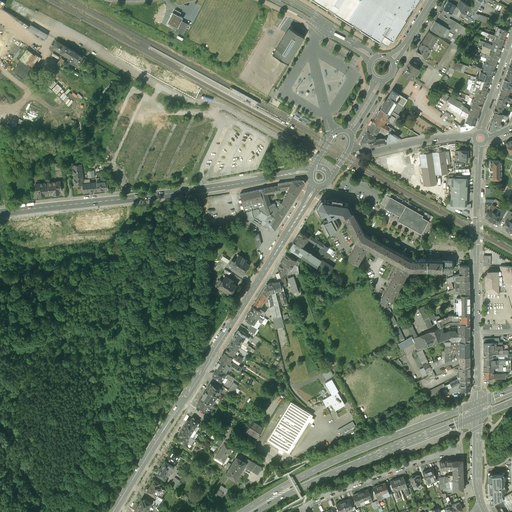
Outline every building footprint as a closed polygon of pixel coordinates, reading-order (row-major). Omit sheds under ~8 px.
[(307,0),(309,1),(310,0),(312,0),(327,9),(326,11),(335,17),(336,15),(352,25),(351,27),(361,33),(362,31),(379,42),(380,41),(388,46),(391,40),(392,41),(405,20),(404,19),(406,21),(412,12),(410,11),(412,6),(414,7),(418,0),(307,0)] [(469,0),(447,0),(447,1),(455,6),(459,8),(461,12),(465,15),(470,7),(472,8),(475,3),(469,0)] [(472,8),(471,10),(476,13),(483,0),(488,0),(492,2),(492,1),(491,0),(476,0),(476,1),(475,3),(472,8)] [(455,6),(447,1),(443,7),(451,12),(455,6)] [(459,8),(455,6),(451,12),(461,18),(473,25),(475,21),(465,15),(461,12),(459,8)] [(451,12),(443,7),(440,13),(448,18),(449,16),(451,12)] [(173,12),(172,11),(167,21),(177,27),(181,19),(182,17),(179,15),(181,11),(175,8),(173,12)] [(461,18),(451,12),(449,16),(459,21),(461,18)] [(448,18),(440,13),(430,29),(449,41),(451,38),(455,40),(459,34),(463,36),(462,37),(465,39),(469,31),(448,18)] [(489,18),(479,15),(476,20),(487,23),(489,18)] [(188,23),(181,19),(177,27),(175,30),(183,34),(188,23)] [(48,34),(32,24),(29,28),(45,38),(48,34)] [(507,31),(498,27),(495,33),(493,33),(493,32),(487,30),(486,33),(488,34),(504,39),(507,31)] [(290,28),(289,28),(288,29),(289,29),(286,33),(285,34),(283,38),(282,38),(282,39),(279,43),(279,44),(276,48),(276,49),(273,54),(272,54),(273,55),(275,56),(276,57),(276,56),(278,58),(279,58),(281,60),(282,60),(284,61),(284,62),(287,63),(287,64),(288,63),(291,58),(294,53),(294,52),(297,48),(297,47),(300,43),(300,42),(303,38),(303,37),(304,37),(303,37),(301,35),(300,35),(298,33),(297,33),(295,32),(295,31),(292,30),(289,28),(290,28)] [(437,37),(428,31),(418,48),(415,52),(416,52),(425,58),(427,55),(439,63),(450,45),(437,37)] [(504,39),(488,34),(487,36),(487,37),(493,39),(495,39),(493,43),(502,45),(504,39)] [(76,51),(65,45),(64,45),(56,41),(52,48),(69,57),(67,60),(74,64),(75,62),(79,65),(82,61),(80,60),(82,56),(75,52),(76,51)] [(502,45),(493,43),(492,46),(491,45),(485,43),(484,46),(491,49),(499,52),(502,45)] [(35,54),(35,55),(27,48),(19,58),(27,64),(28,63),(32,66),(39,57),(35,54)] [(499,52),(491,49),(490,53),(488,52),(482,50),(481,53),(497,59),(499,52)] [(497,59),(481,53),(480,56),(486,58),(488,58),(486,62),(495,65),(497,59)] [(31,68),(18,58),(11,67),(24,77),(31,68)] [(463,65),(453,61),(449,68),(460,72),(463,65)] [(419,68),(410,63),(409,62),(409,63),(407,66),(406,67),(405,69),(404,70),(402,73),(402,74),(410,79),(411,78),(413,74),(416,76),(417,74),(418,74),(417,73),(417,74),(416,73),(419,69),(419,68)] [(486,62),(485,62),(485,64),(483,63),(482,67),(484,67),(483,69),(477,67),(476,69),(480,71),(491,75),(495,65),(486,62)] [(159,63),(152,78),(172,86),(173,85),(193,94),(197,84),(183,78),(185,75),(159,63)] [(491,75),(480,71),(478,78),(489,82),(491,75)] [(510,79),(505,77),(502,85),(511,88),(511,83),(510,81),(509,81),(510,79)] [(478,78),(476,78),(474,81),(469,79),(468,83),(476,86),(486,89),(489,82),(478,78)] [(511,88),(502,85),(500,91),(507,94),(508,91),(509,91),(511,91),(511,88)] [(486,89),(476,86),(475,89),(471,88),(470,91),(474,92),(475,92),(473,98),(482,101),(486,89)] [(388,96),(403,105),(407,100),(392,90),(388,96)] [(500,91),(499,92),(498,97),(505,100),(506,99),(509,100),(509,98),(510,97),(508,97),(506,97),(507,94),(500,91)] [(440,97),(435,95),(429,104),(434,107),(440,97)] [(461,104),(449,97),(448,100),(447,99),(447,98),(443,95),(441,98),(450,103),(461,110),(463,106),(461,105),(461,104)] [(403,105),(388,96),(380,108),(388,113),(398,119),(400,116),(397,114),(403,105)] [(505,100),(498,97),(495,105),(502,108),(503,106),(504,104),(504,102),(508,103),(508,102),(509,100),(506,99),(505,100)] [(482,101),(473,98),(473,99),(472,98),(471,101),(472,102),(471,105),(480,108),(482,101)] [(461,110),(450,103),(447,108),(452,111),(451,113),(456,116),(457,114),(466,119),(468,113),(461,110)] [(480,108),(471,105),(469,111),(468,111),(468,110),(467,109),(466,108),(463,106),(461,110),(468,113),(477,116),(480,108)] [(502,108),(495,105),(493,111),(504,115),(505,112),(501,110),(502,108)] [(388,113),(380,108),(376,114),(385,120),(386,121),(389,117),(386,116),(388,113)] [(504,115),(493,111),(491,118),(499,120),(500,116),(506,118),(507,116),(506,115),(504,115)] [(454,118),(445,112),(443,114),(453,121),(454,118)] [(466,119),(464,125),(460,126),(460,130),(469,129),(474,125),(477,116),(468,113),(466,119)] [(385,120),(376,114),(373,119),(372,121),(387,130),(389,132),(393,134),(395,131),(383,124),(385,120)] [(499,120),(491,118),(487,129),(490,132),(507,124),(506,120),(506,118),(500,116),(499,120)] [(382,128),(372,121),(366,130),(375,135),(376,133),(378,130),(380,131),(382,128)] [(375,135),(366,130),(360,140),(361,143),(370,146),(385,143),(385,140),(386,138),(374,140),(372,139),(375,135)] [(393,134),(389,132),(386,137),(386,138),(385,140),(385,143),(393,141),(393,140),(395,141),(396,140),(397,140),(398,137),(393,134)] [(468,150),(458,150),(458,154),(456,154),(456,163),(463,163),(463,160),(467,160),(467,159),(468,159),(468,157),(467,156),(467,154),(468,154),(468,151),(467,151),(468,150)] [(444,151),(418,154),(422,187),(435,185),(434,175),(447,174),(446,164),(444,151)] [(499,161),(490,160),(490,168),(489,168),(489,171),(490,171),(489,179),(499,179),(499,176),(501,176),(501,171),(500,171),(500,169),(501,169),(501,164),(499,164),(499,161)] [(83,176),(74,177),(75,185),(79,185),(78,184),(81,184),(83,184),(82,183),(82,180),(83,180),(83,176)] [(456,178),(451,178),(451,191),(449,191),(449,194),(451,194),(450,205),(458,205),(458,208),(466,208),(467,177),(456,176),(456,178)] [(105,179),(97,180),(97,181),(98,190),(108,189),(107,181),(105,181),(105,179)] [(259,189),(239,194),(242,206),(258,202),(259,209),(270,204),(267,193),(279,191),(279,190),(287,189),(287,188),(288,189),(287,189),(289,190),(282,203),(269,223),(266,228),(269,230),(270,230),(271,230),(273,230),(274,230),(275,229),(303,184),(304,183),(301,179),(295,180),(293,181),(278,183),(278,185),(259,189)] [(60,180),(52,181),(53,193),(57,193),(58,193),(59,193),(60,192),(60,191),(59,190),(58,188),(61,188),(60,180)] [(52,181),(35,183),(37,193),(38,193),(39,196),(41,196),(41,195),(53,193),(52,181)] [(90,182),(82,183),(83,184),(81,184),(81,188),(83,188),(83,192),(87,192),(91,191),(90,182)] [(321,196),(320,198),(317,203),(313,209),(323,228),(326,235),(338,222),(335,215),(332,216),(331,214),(329,215),(328,213),(331,211),(342,213),(341,215),(342,217),(343,216),(353,211),(348,202),(345,202),(345,201),(345,200),(344,200),(322,196),(321,196)] [(421,215),(390,197),(385,207),(400,215),(399,217),(400,218),(401,217),(410,222),(408,225),(420,232),(427,221),(420,217),(421,215)] [(258,202),(242,206),(244,213),(247,219),(256,224),(257,222),(266,228),(269,223),(282,203),(280,202),(280,201),(279,200),(278,201),(276,200),(275,202),(270,204),(259,209),(258,202)] [(490,210),(489,210),(485,217),(488,219),(491,220),(495,213),(493,212),(490,210)] [(365,234),(353,211),(343,216),(356,240),(357,241),(366,246),(370,248),(375,239),(366,234),(365,234)] [(498,215),(495,213),(491,220),(493,222),(498,224),(501,217),(498,215)] [(506,219),(502,227),(505,228),(508,230),(511,223),(511,222),(510,221),(507,220),(506,219)] [(310,235),(301,230),(293,242),(301,247),(305,241),(306,242),(308,239),(310,235)] [(321,247),(315,256),(301,247),(293,242),(289,248),(299,254),(316,265),(317,264),(322,266),(323,264),(321,263),(322,260),(321,259),(328,247),(310,235),(308,239),(321,247)] [(411,259),(375,239),(370,248),(399,265),(408,270),(413,270),(413,259),(411,259)] [(357,241),(348,258),(357,263),(366,246),(357,241)] [(296,259),(285,253),(280,261),(288,266),(291,268),(296,259)] [(246,260),(238,255),(235,260),(233,258),(229,264),(243,274),(246,269),(249,264),(245,262),(246,260)] [(227,263),(221,259),(218,264),(224,268),(227,263)] [(426,259),(413,259),(413,270),(426,270),(426,259)] [(441,260),(426,259),(426,270),(441,270),(441,260)] [(452,260),(441,260),(441,270),(452,271),(452,260)] [(288,266),(280,261),(277,267),(280,269),(279,271),(283,274),(288,266)] [(224,268),(218,264),(214,269),(221,273),(224,268)] [(399,265),(379,300),(380,300),(388,305),(408,270),(399,265)] [(468,265),(459,265),(459,270),(458,270),(455,271),(456,275),(459,274),(468,273),(468,265)] [(511,266),(503,266),(503,270),(498,270),(498,292),(507,292),(511,310),(511,266)] [(498,292),(498,270),(488,270),(485,273),(485,289),(488,292),(498,292)] [(468,273),(459,274),(459,287),(468,286),(468,273)] [(456,275),(447,277),(448,282),(447,282),(450,289),(454,288),(456,287),(459,287),(459,274),(456,275)] [(293,275),(288,277),(293,292),(298,290),(293,275)] [(225,276),(222,280),(220,279),(216,285),(230,295),(233,290),(236,285),(232,283),(233,281),(225,276)] [(277,282),(273,283),(275,291),(279,290),(283,305),(287,303),(284,291),(282,291),(280,281),(278,282),(277,279),(276,280),(277,282)] [(273,283),(266,284),(267,286),(269,293),(275,291),(273,283)] [(275,291),(269,293),(267,286),(265,287),(262,292),(267,295),(268,300),(272,316),(278,315),(280,321),(282,320),(275,291)] [(267,295),(262,292),(255,302),(260,306),(263,301),(268,300),(267,295)] [(468,293),(460,293),(460,297),(451,297),(451,301),(453,301),(469,300),(468,293)] [(389,309),(388,305),(380,300),(379,301),(400,341),(404,339),(389,309)] [(264,312),(253,305),(249,311),(257,316),(259,313),(262,315),(264,312)] [(427,315),(422,306),(418,309),(427,328),(432,325),(429,320),(427,315)] [(257,316),(249,311),(245,318),(253,323),(256,319),(258,320),(258,321),(261,322),(261,323),(263,320),(261,319),(257,316)] [(413,323),(409,314),(404,316),(409,325),(407,326),(411,335),(413,338),(417,336),(411,324),(413,323)] [(453,315),(452,315),(452,319),(459,319),(459,323),(469,322),(469,314),(453,315)] [(459,323),(458,323),(458,330),(459,330),(459,332),(457,332),(455,330),(450,330),(450,334),(469,334),(469,322),(459,323)] [(257,328),(250,324),(247,329),(254,333),(257,328)] [(438,327),(428,331),(433,343),(447,337),(450,336),(450,334),(450,330),(441,335),(438,327)] [(241,333),(237,330),(232,339),(240,344),(241,345),(244,341),(242,340),(245,335),(244,335),(245,333),(242,331),(241,333)] [(417,336),(413,338),(417,349),(433,343),(428,331),(417,336)] [(261,338),(255,334),(254,337),(253,340),(252,343),(257,346),(261,338)] [(400,341),(398,342),(401,349),(407,346),(406,344),(410,341),(409,339),(408,337),(404,339),(400,341)] [(240,344),(232,339),(228,345),(236,350),(240,344)] [(459,355),(459,341),(450,341),(445,341),(445,356),(431,362),(433,367),(459,355)] [(469,354),(469,341),(460,341),(459,341),(459,355),(460,354),(469,354)] [(236,350),(228,345),(224,351),(232,356),(234,353),(236,350)] [(431,368),(422,349),(416,351),(425,371),(431,368)] [(232,356),(224,351),(221,356),(221,355),(220,357),(228,362),(230,359),(232,356)] [(243,357),(236,353),(235,354),(234,353),(232,356),(240,361),(243,357)] [(228,362),(220,357),(215,365),(217,367),(225,372),(230,364),(228,362)] [(242,367),(236,362),(232,360),(231,360),(230,359),(228,362),(230,364),(240,370),(242,367)] [(225,372),(217,367),(212,375),(221,381),(224,376),(226,377),(231,381),(234,377),(228,374),(228,373),(225,372)] [(330,367),(322,372),(326,378),(334,373),(330,367)] [(431,368),(425,371),(429,379),(434,376),(431,368)] [(469,375),(460,375),(459,378),(445,384),(447,388),(459,382),(469,382),(469,375)] [(338,390),(331,379),(325,383),(331,394),(322,399),(326,406),(331,403),(335,410),(344,404),(337,391),(338,390)] [(238,384),(233,382),(228,389),(233,392),(238,384)] [(469,382),(459,382),(447,388),(449,392),(456,389),(456,387),(459,386),(460,386),(461,392),(469,391),(469,382)] [(214,386),(210,383),(206,390),(216,396),(221,388),(215,385),(214,386)] [(444,383),(426,391),(428,397),(446,388),(444,383)] [(216,396),(206,390),(201,398),(210,404),(211,405),(214,401),(213,400),(216,396)] [(268,394),(258,410),(263,414),(270,403),(271,404),(277,393),(274,391),(268,394)] [(210,404),(201,398),(196,405),(206,411),(210,404)] [(291,401),(266,440),(288,454),(313,415),(291,401)] [(192,417),(191,417),(189,421),(187,420),(184,424),(193,429),(195,426),(196,426),(197,426),(198,426),(198,425),(199,424),(199,423),(198,422),(194,419),(194,418),(194,417),(193,417),(192,417)] [(263,425),(252,419),(248,426),(246,429),(257,436),(263,425)] [(352,421),(337,430),(340,435),(355,426),(352,421)] [(193,429),(184,424),(180,430),(189,436),(193,429)] [(189,436),(180,430),(178,434),(180,436),(177,440),(177,441),(178,441),(178,442),(179,442),(180,441),(184,444),(185,444),(186,444),(187,443),(188,442),(187,441),(187,440),(186,439),(189,436)] [(232,448),(224,443),(215,457),(223,462),(227,456),(232,448)] [(177,450),(173,448),(168,456),(176,461),(180,454),(176,451),(177,450)] [(261,467),(248,459),(246,462),(236,456),(226,473),(235,479),(244,465),(257,473),(261,467)] [(452,460),(444,460),(439,462),(441,469),(445,468),(452,468),(452,460)] [(460,460),(452,460),(452,468),(452,475),(453,479),(463,479),(462,462),(460,460)] [(174,467),(165,461),(161,467),(160,467),(160,468),(159,468),(159,469),(159,470),(157,473),(165,478),(170,470),(172,471),(174,467)] [(432,468),(427,470),(432,482),(436,480),(435,475),(432,468)] [(427,470),(422,472),(425,479),(427,483),(432,482),(427,470)] [(503,474),(488,475),(489,485),(490,485),(490,489),(489,489),(490,500),(502,493),(504,492),(503,474)] [(415,475),(411,476),(412,477),(410,478),(413,487),(421,484),(420,480),(421,480),(420,476),(418,477),(418,475),(415,476),(415,475)] [(448,476),(444,477),(438,478),(439,480),(440,485),(445,482),(451,480),(453,479),(452,475),(448,475),(448,476)] [(403,476),(397,479),(400,489),(404,487),(404,489),(407,487),(406,484),(407,484),(405,478),(404,478),(403,476)] [(174,477),(169,485),(175,488),(180,480),(174,477)] [(159,482),(154,479),(148,487),(147,487),(146,488),(146,489),(146,490),(146,491),(147,491),(148,491),(149,491),(155,495),(157,492),(159,492),(160,490),(159,489),(161,486),(158,484),(159,482)] [(397,479),(390,481),(391,484),(390,485),(391,489),(393,489),(394,492),(398,491),(397,490),(400,489),(397,479)] [(463,479),(453,479),(451,480),(452,491),(463,490),(463,479)] [(385,483),(379,485),(382,494),(388,491),(385,483)] [(382,494),(379,485),(373,488),(376,496),(382,494)] [(368,490),(360,492),(363,501),(368,499),(369,502),(372,501),(368,490)] [(360,492),(353,495),(357,507),(360,506),(359,503),(363,501),(360,492)] [(490,500),(490,505),(501,499),(504,497),(502,493),(490,500)] [(510,505),(511,503),(511,496),(510,493),(504,497),(501,499),(504,505),(505,504),(507,507),(510,505)] [(152,502),(144,497),(143,499),(142,498),(138,504),(147,510),(152,502)] [(501,499),(490,505),(493,511),(497,511),(507,507),(505,504),(504,505),(501,499)] [(349,500),(342,502),(345,511),(352,508),(349,500)] [(454,511),(452,505),(450,501),(448,502),(450,506),(445,508),(446,511),(454,511)] [(342,502),(336,505),(338,511),(341,511),(345,511),(342,502)] [(459,502),(452,505),(454,511),(457,511),(462,510),(459,502)]
